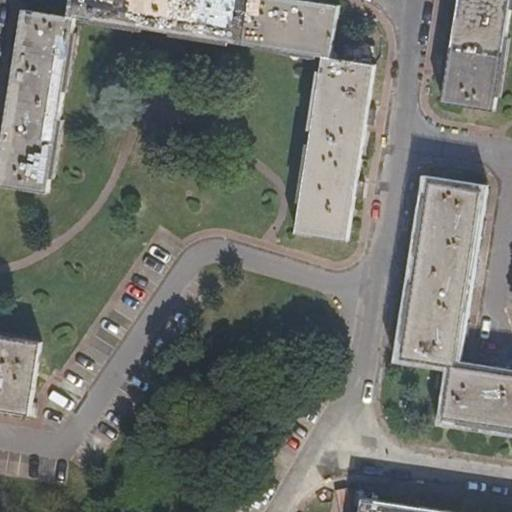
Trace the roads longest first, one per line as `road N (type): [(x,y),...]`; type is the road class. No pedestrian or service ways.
road 1 (residential): [(369,293),(213,250),(178,271),(59,446),(0,436)]
road 2 (residential): [(416,0),(369,293)]
road 3 (residential): [(346,426),(388,473),(511,491)]
road 4 (residential): [(369,293),(346,426)]
